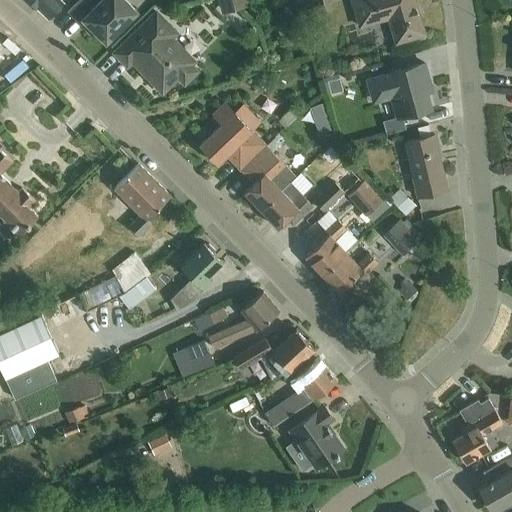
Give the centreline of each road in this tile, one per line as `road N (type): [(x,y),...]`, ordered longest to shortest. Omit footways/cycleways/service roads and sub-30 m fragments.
road 1 (residential): [(399,406),(284,276),(0,7)]
road 2 (residential): [(399,406),(475,330),(487,301),(464,0)]
